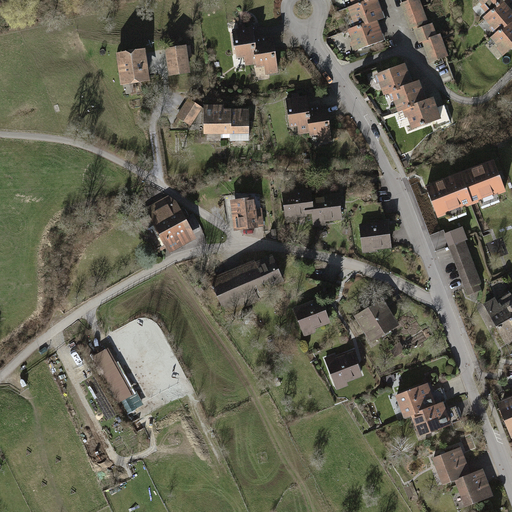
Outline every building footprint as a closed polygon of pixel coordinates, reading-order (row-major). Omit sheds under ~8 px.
[(364,0),(367,8),(383,4),(391,2),(390,0),(364,0)] [(428,0),(410,5),(417,32),(426,30),(430,47),(436,45),(442,65),(456,61),(451,41),(446,42),(442,26),(435,28),(428,0)] [(511,0),(487,0),(500,16),(511,4),(511,0)] [(389,25),(383,4),(367,8),(362,9),(367,31),(385,26),(389,25)] [(511,4),(500,16),(495,19),(507,35),(511,30),(511,4)] [(385,26),(367,31),(361,33),(366,51),(390,44),(385,26)] [(511,30),(507,35),(502,39),(511,51),(511,30)] [(256,62),(259,46),(259,38),(243,38),(244,63),(256,62)] [(192,45),(171,46),(173,73),(194,72),(192,45)] [(259,46),(256,62),(256,71),(279,71),(278,45),(259,46)] [(119,52),(125,84),(151,79),(150,73),(163,71),(159,49),(151,51),(150,46),(119,52)] [(394,99),(399,97),(417,87),(410,69),(386,78),(394,99)] [(417,87),(399,97),(406,116),(412,114),(435,105),(427,84),(417,87)] [(181,119),(196,127),(207,107),(192,99),(181,119)] [(435,105),(412,114),(418,131),(448,120),(441,102),(435,105)] [(315,130),(318,113),(318,105),(302,105),(303,130),(315,130)] [(213,137),(236,137),(236,110),(213,110),(213,137)] [(259,111),(236,110),(236,137),(258,138),(259,111)] [(318,113),(315,130),(315,139),(338,138),(337,113),(318,113)] [(494,164),(428,188),(439,218),(505,195),(494,164)] [(348,196),(323,197),(324,221),(350,220),(348,196)] [(253,197),(236,199),(239,229),(257,226),(253,197)] [(324,221),(323,197),(297,198),(298,223),(324,221)] [(173,201),(148,214),(168,251),(193,238),(173,201)] [(400,222),(370,223),(370,247),(401,246),(400,222)] [(484,278),(464,228),(445,235),(465,285),(469,295),(487,288),(484,278)] [(272,257),(212,282),(222,305),(282,281),(272,257)] [(495,296),(483,303),(506,342),(511,338),(511,293),(511,292),(497,300),(495,296)] [(329,298),(306,308),(318,335),(342,325),(329,298)] [(393,302),(367,315),(380,341),(406,328),(393,302)] [(107,350),(92,358),(117,404),(132,397),(107,350)] [(363,350),(334,361),(346,390),(374,378),(363,350)] [(407,417),(414,414),(435,406),(427,384),(398,395),(407,417)] [(511,434),(511,398),(500,403),(511,434)] [(442,403),(435,406),(414,414),(422,434),(449,423),(442,403)] [(445,484),(457,479),(470,474),(460,448),(435,457),(445,484)] [(481,470),(470,474),(457,479),(467,505),(491,495),(481,470)]
